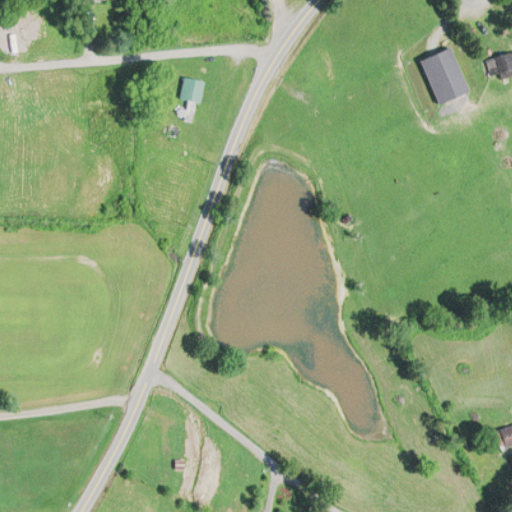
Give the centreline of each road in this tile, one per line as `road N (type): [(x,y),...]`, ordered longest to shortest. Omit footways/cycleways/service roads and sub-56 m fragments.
road 1 (tertiary): [(79,511),(155,373),(244,120),(319,0)]
road 2 (residential): [(0,63),(287,44)]
road 3 (residential): [(155,373),(342,511)]
